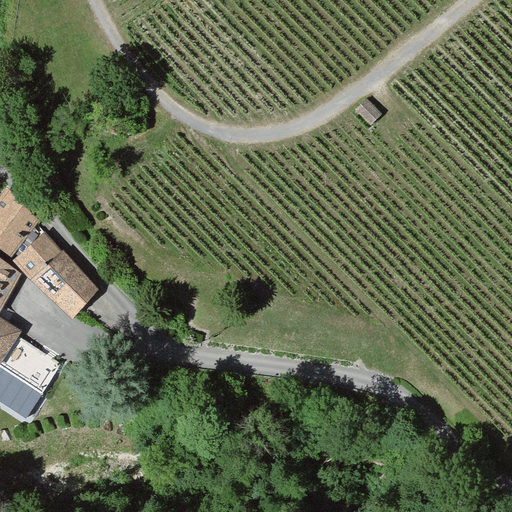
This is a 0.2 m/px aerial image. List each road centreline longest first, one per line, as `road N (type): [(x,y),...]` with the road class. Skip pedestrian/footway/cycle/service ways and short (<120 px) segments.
road 1 (residential): [(0,175),(113,283),(164,358),(360,379),(395,392),(490,477),(511,484)]
road 2 (track): [(96,0),(154,95),(211,131),(251,136),(323,114),(467,0)]
